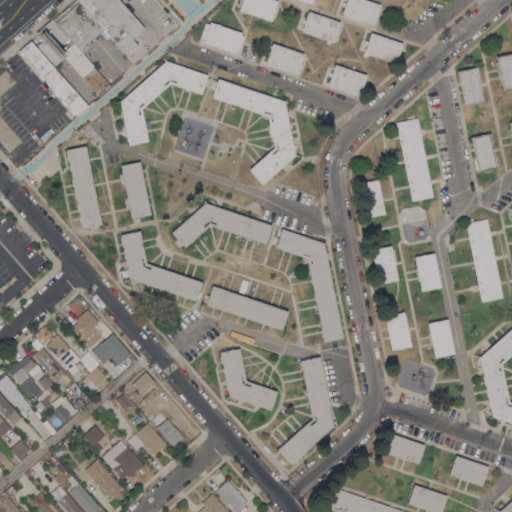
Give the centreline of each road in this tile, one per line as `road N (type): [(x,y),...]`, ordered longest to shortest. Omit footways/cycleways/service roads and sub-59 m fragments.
road 1 (residential): [(500,0),(339,146),(333,188),(373,402),(365,424),(281,498)]
road 2 (residential): [(292,511),(0,173)]
road 3 (residential): [(7,181),(213,0)]
road 4 (residential): [(373,402),(511,448)]
